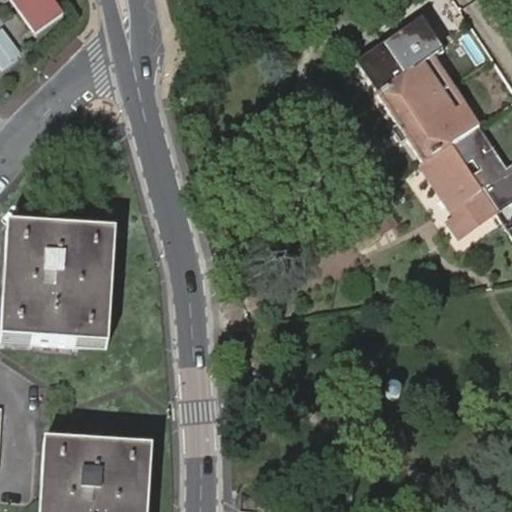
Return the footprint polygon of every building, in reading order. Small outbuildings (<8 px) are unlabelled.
[(60,17),(47,0),(4,0),(32,38),(60,17)] [(425,167),(455,146),(482,129),(437,64),(443,59),(420,26),(356,71),(397,129),(407,144),(425,167)] [(402,147),(407,144),(397,129),(392,134),(402,147)] [(511,169),(511,171),(482,129),(455,146),(499,213),(502,217),(511,209),(511,169)] [(499,213),(455,146),(425,167),(461,216),(449,225),(460,240),(499,213)] [(369,214),(387,238),(403,226),(386,202),(369,214)] [(349,228),(367,253),(387,238),(369,214),(349,228)] [(7,230),(4,286),(23,286),(24,271),(13,271),(14,231),(7,230)] [(23,286),(4,286),(1,342),(107,349),(114,237),(14,231),(13,271),(24,271),(23,286)] [(389,399),(391,402),(395,403),(398,404),(402,403),(404,401),(406,398),(408,395),(408,392),(407,389),(405,386),(402,384),(399,383),(396,383),(393,384),(390,386),(388,389),(387,393),(387,396),(389,399)] [(53,500),(34,499),(32,511),(141,511),(144,450),(45,444),(42,486),(53,486),(53,500)] [(37,444),(34,499),(53,500),(53,486),(42,486),(45,444),(37,444)]
